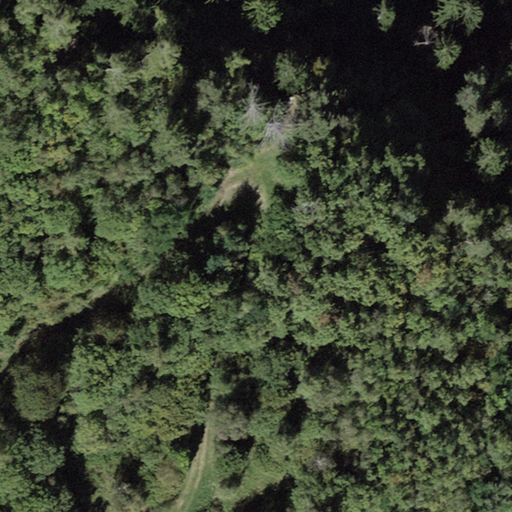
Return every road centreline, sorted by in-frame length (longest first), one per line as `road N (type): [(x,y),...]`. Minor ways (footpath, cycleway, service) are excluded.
road 1 (track): [(256,207),(245,190),(212,204),(183,256),(90,306),(0,375)]
road 2 (track): [(175,511),(204,455),(230,355),(228,316),(261,232),(256,207)]
